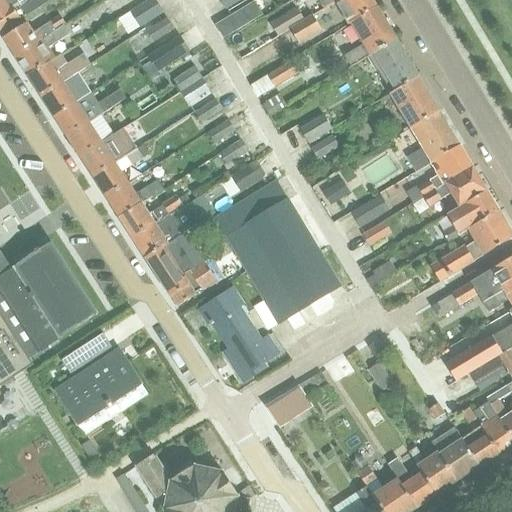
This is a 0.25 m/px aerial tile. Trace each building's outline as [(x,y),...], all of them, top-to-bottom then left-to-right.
[(15,0),(0,0),(0,30),(19,18),(12,6),(17,2),(15,0)] [(27,17),(51,0),(35,0),(22,9),(27,17)] [(163,13),(155,0),(148,0),(129,12),(140,28),(163,13)] [(240,0),(220,0),(226,9),(240,0)] [(318,0),(324,9),(335,2),(338,0),(318,0)] [(372,0),(338,0),(335,2),(348,25),(350,24),(351,24),(377,8),(372,0)] [(238,30),(260,18),(253,7),(249,10),(246,6),(230,15),(238,30)] [(297,8),(271,24),(278,36),(290,29),(304,21),(297,8)] [(345,57),(351,67),(367,58),(396,40),(377,8),(351,24),(364,46),(345,57)] [(15,58),(63,26),(65,25),(60,16),(33,34),(26,23),(3,38),(15,58)] [(304,21),(290,29),(299,44),(322,30),(313,16),(304,21)] [(174,29),(167,18),(146,31),(153,42),(174,29)] [(63,26),(15,58),(27,77),(54,60),(47,49),(69,35),(63,26)] [(159,72),(189,53),(179,37),(149,57),(159,72)] [(396,40),(367,58),(376,73),(378,72),(391,94),(419,77),(396,40)] [(61,56),(54,60),(27,77),(41,98),(78,74),(84,70),(90,66),(83,55),(67,65),(61,56)] [(275,88),(286,81),(299,73),(291,61),(267,75),(275,88)] [(180,92),(198,81),(201,79),(194,69),(174,82),(180,92)] [(78,74),(41,98),(54,118),(76,104),(91,94),(78,74)] [(419,77),(391,94),(390,95),(410,129),(439,111),(419,77)] [(188,104),(208,91),(202,81),(181,94),(188,104)] [(76,104),(54,118),(67,138),(89,124),(110,110),(125,100),(119,91),(98,105),(91,94),(76,104)] [(275,95),(261,104),(269,117),(283,108),(275,95)] [(202,125),(221,113),(215,102),(196,114),(202,125)] [(439,111),(410,129),(427,157),(431,164),(460,147),(439,111)] [(308,143),(331,129),(323,115),(299,130),(308,143)] [(215,145),(234,133),(228,123),(209,135),(215,145)] [(89,124),(67,138),(79,158),(102,144),(89,124)] [(102,144),(79,158),(93,179),(137,151),(123,130),(102,144)] [(317,158),(338,146),(331,135),(311,148),(317,158)] [(247,153),(240,141),(219,154),(227,166),(247,153)] [(143,146),(137,151),(142,159),(148,155),(143,146)] [(431,164),(438,177),(443,185),(445,184),(473,167),(460,147),(431,164)] [(137,151),(93,179),(106,198),(128,184),(121,173),(142,159),(137,151)] [(255,161),(231,177),(241,193),(266,177),(255,161)] [(444,186),(435,191),(441,200),(451,194),(459,208),(487,191),(473,167),(445,184),(443,185),(444,186)] [(444,186),(443,185),(438,177),(418,189),(423,198),(435,191),(444,186)] [(344,179),(324,191),(333,204),(352,192),(344,179)] [(135,195),(128,184),(106,198),(119,219),(141,205),(163,191),(157,181),(135,195)] [(276,182),(252,197),(264,215),(288,201),(276,182)] [(435,191),(423,198),(429,207),(441,200),(435,191)] [(487,191),(459,208),(457,209),(446,216),(454,228),(442,235),(447,243),(468,231),(499,212),(487,191)] [(0,379),(9,373),(13,379),(25,371),(33,366),(27,355),(37,348),(0,291),(0,278),(5,276),(1,270),(0,268),(0,267),(5,265),(0,257),(0,211),(10,205),(1,192),(0,192),(0,379)] [(141,205),(119,219),(131,239),(181,207),(175,197),(162,205),(163,207),(153,214),(152,213),(148,215),(141,205)] [(264,215),(252,197),(214,220),(234,252),(244,269),(278,325),(340,288),(298,217),(303,214),(294,197),(288,201),(264,215)] [(376,201),(352,215),(360,229),(384,215),(376,201)] [(181,207),(131,239),(145,259),(163,247),(167,245),(175,240),(195,227),(188,217),(181,207)] [(511,232),(499,212),(468,231),(475,243),(465,249),(464,247),(430,267),(440,283),(511,239),(511,232)] [(363,237),(369,248),(391,236),(385,224),(363,237)] [(163,247),(145,259),(170,298),(171,298),(177,307),(194,296),(193,294),(200,290),(202,292),(216,282),(203,262),(194,269),(175,240),(167,245),(163,247)] [(5,276),(0,278),(0,291),(37,348),(39,352),(53,343),(84,323),(94,316),(95,316),(97,315),(96,314),(52,247),(52,246),(51,245),(50,246),(40,253),(39,251),(35,253),(37,255),(5,276)] [(234,252),(216,264),(226,280),(244,269),(234,252)] [(489,314),(510,301),(511,305),(511,258),(453,294),(432,307),(439,319),(478,296),(489,314)] [(377,271),(373,273),(379,283),(400,271),(393,260),(376,270),(377,271)] [(232,291),(199,313),(207,326),(209,324),(211,326),(213,325),(230,351),(223,355),(242,384),(266,369),(263,364),(278,355),(267,338),(261,342),(238,309),(242,307),(232,291)] [(492,338),(446,365),(456,383),(499,357),(509,351),(511,349),(511,311),(509,313),(511,317),(511,330),(494,341),(492,338)] [(104,334),(61,362),(70,376),(103,355),(112,349),(113,349),(104,334)] [(384,337),(368,347),(379,364),(395,354),(384,337)] [(120,347),(55,391),(78,427),(84,435),(148,394),(143,385),(144,385),(120,347)] [(511,376),(511,355),(509,351),(499,357),(511,377),(511,376)] [(471,376),(481,391),(506,376),(497,360),(471,376)] [(382,391),(391,385),(378,365),(369,371),(382,391)] [(264,406),(279,429),(314,408),(299,385),(264,406)] [(490,405),(511,438),(511,414),(504,419),(501,414),(504,412),(497,401),(490,405)] [(511,446),(511,438),(490,405),(490,406),(489,403),(473,415),(476,419),(482,428),(500,454),(511,446)] [(436,421),(445,415),(438,405),(430,411),(436,421)] [(468,425),(476,419),(473,415),(469,409),(461,415),(468,425)] [(480,468),(462,441),(452,428),(431,442),(440,456),(457,483),(480,468)] [(500,454),(482,428),(462,441),(480,468),(500,454)] [(90,442),(82,447),(89,459),(97,454),(90,442)] [(457,483),(440,456),(438,454),(422,465),(419,461),(423,458),(416,448),(409,453),(422,473),(438,496),(457,483)] [(246,511),(249,501),(238,498),(238,496),(224,474),(193,468),(171,482),(153,456),(135,467),(164,511),(246,511)] [(388,466),(397,480),(417,510),(438,496),(422,473),(412,480),(398,459),(388,466)] [(368,468),(357,475),(366,488),(366,487),(377,481),(368,468)] [(413,511),(417,510),(397,480),(373,497),(377,504),(382,511),(413,511)] [(367,488),(366,488),(355,495),(366,511),(365,511),(382,511),(377,504),(373,497),(367,488)]
